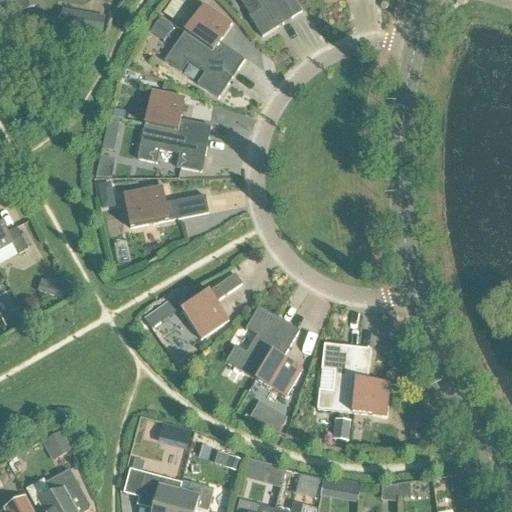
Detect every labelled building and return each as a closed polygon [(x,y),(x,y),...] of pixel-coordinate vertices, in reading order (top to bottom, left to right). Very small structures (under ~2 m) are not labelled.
[(13,0),(18,15),(37,9),(34,0),(13,0)] [(292,21),(278,0),(236,0),(238,2),(241,0),(252,0),(260,12),(249,19),(263,40),(292,21)] [(278,0),(292,21),(302,15),(292,0),(278,0)] [(232,27),(204,8),(185,36),(239,73),(245,63),(219,46),(232,27)] [(103,36),(105,20),(92,18),(89,34),(103,36)] [(239,73),(185,36),(165,65),(181,76),(189,66),(205,77),(198,88),(219,102),(239,73)] [(185,102),(152,95),(145,128),(209,142),(212,130),(181,124),(185,102)] [(126,123),(127,115),(115,112),(113,120),(126,123)] [(117,141),(119,128),(108,125),(105,139),(117,141)] [(202,176),(209,142),(145,128),(138,163),(158,167),(160,154),(180,158),(177,171),(202,176)] [(102,160),(97,182),(112,182),(116,163),(102,160)] [(163,190),(124,198),(131,232),(209,217),(206,199),(166,207),(163,190)] [(109,232),(122,229),(118,206),(105,208),(109,232)] [(19,259),(29,253),(17,231),(7,237),(0,224),(0,252),(12,246),(19,259)] [(243,288),(236,278),(182,315),(201,343),(229,324),(217,306),(243,288)] [(62,303),(66,291),(55,287),(51,299),(62,303)] [(256,385),(290,329),(259,310),(246,332),(257,339),(247,356),(236,350),(226,366),(256,385)] [(152,316),(143,324),(150,332),(156,328),(156,321),(152,316)] [(284,361),(300,335),(290,329),(256,385),(286,402),(303,373),(284,361)] [(353,417),(360,352),(325,348),(322,373),(335,375),(333,395),(320,393),(318,413),(353,417)] [(368,384),(371,353),(360,352),(353,417),(387,420),(390,387),(368,384)] [(182,362),(177,366),(184,375),(193,368),(189,363),(182,362)] [(254,422),(260,411),(248,404),(241,414),(254,422)] [(335,423),(333,443),(348,445),(350,425),(335,423)] [(158,427),(155,447),(185,451),(188,431),(158,427)] [(72,453),(62,435),(42,446),(53,464),(72,453)] [(238,476),(241,464),(229,460),(225,472),(238,476)] [(277,489),(281,473),(245,464),(241,480),(277,489)] [(36,509),(40,506),(42,511),(74,511),(71,505),(82,498),(85,502),(86,501),(70,473),(46,486),(44,481),(26,491),(36,509)] [(182,487),(146,477),(142,476),(132,474),(130,473),(124,497),(140,501),(155,505),(153,511),(174,511),(179,496),(182,487)] [(338,503),(342,483),(325,479),(321,500),(338,503)] [(316,500),(316,481),(294,480),(293,499),(316,500)] [(188,498),(179,496),(174,511),(209,511),(214,492),(191,486),(188,498)] [(399,501),(411,499),(410,487),(397,489),(397,490),(397,491),(398,497),(399,501)] [(382,491),(382,504),(397,504),(397,491),(382,491)] [(29,511),(24,503),(7,511),(29,511)]
